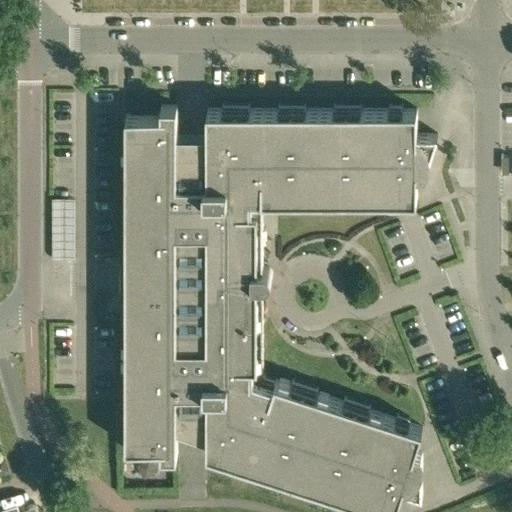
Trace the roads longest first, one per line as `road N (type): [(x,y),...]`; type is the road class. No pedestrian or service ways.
road 1 (residential): [(487,43),(26,42)]
road 2 (tertiary): [(511,378),(489,301),(487,43)]
road 3 (unclassified): [(0,320),(21,306),(27,282),(26,42)]
road 4 (residential): [(48,511),(0,362)]
